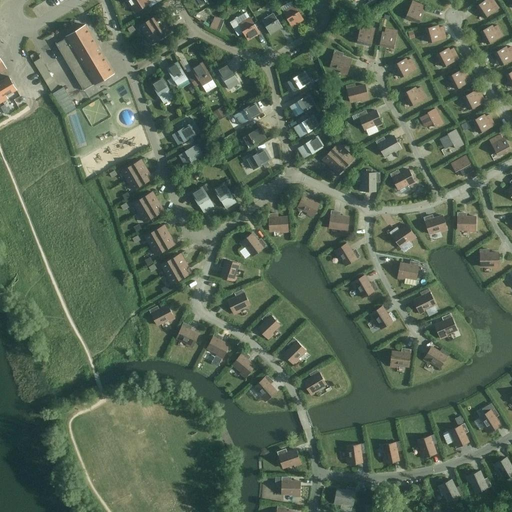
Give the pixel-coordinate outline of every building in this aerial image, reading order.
[(126,0),(135,12),(150,3),(152,6),(160,0),(126,0)] [(294,5),(291,0),(281,7),(283,11),(292,26),(303,19),(294,5)] [(485,0),(476,6),(484,18),(499,8),(493,0),(489,0),(489,1),(487,2),(485,0)] [(413,1),(406,17),(419,23),(423,12),(421,11),(421,9),(422,9),(423,5),(413,1)] [(215,25),(219,16),(212,13),(209,22),(215,25)] [(273,13),(262,19),(271,34),(282,27),(273,13)] [(146,35),(165,23),(162,18),(161,18),(158,14),(140,25),(146,35)] [(250,17),(239,24),(248,39),(259,32),(250,17)] [(168,27),(165,23),(146,35),(152,44),(170,32),(167,28),(168,27)] [(114,73),(98,46),(85,25),(66,36),(67,37),(56,44),(83,90),(94,83),(95,84),(114,73)] [(490,26),(480,31),(487,44),(503,35),(497,25),(493,27),(493,28),(492,29),(490,26)] [(362,32),(359,31),(357,43),(371,46),(375,28),(363,26),(362,30),(363,30),(362,32)] [(436,26),(425,29),(429,42),(446,38),(443,26),(439,27),(439,28),(437,28),(436,26)] [(382,34),(380,45),(394,48),(397,30),(385,28),(385,32),(385,33),(385,35),(382,34)] [(505,50),(504,47),(494,53),(501,65),(511,59),(511,48),(511,46),(507,48),(507,49),(505,50)] [(448,51),(447,49),(436,54),(443,67),(459,58),(453,48),(449,50),(450,50),(448,51)] [(341,70),(340,72),(347,74),(351,59),(340,56),(342,52),(335,50),(334,54),(330,67),(341,70)] [(404,59),(394,64),(401,77),(417,69),(411,58),(407,60),(407,61),(405,62),(404,59)] [(177,62),(167,68),(178,85),(188,79),(177,62)] [(192,68),(202,85),(213,79),(202,62),(192,68)] [(227,63),(217,69),(229,89),(239,83),(227,63)] [(459,71),(449,76),(455,89),(471,81),(466,70),(462,72),(462,73),(460,74),(459,71)] [(294,92),(304,86),(307,91),(314,87),(311,81),(305,71),(287,81),(294,92)] [(194,75),(190,77),(195,86),(199,84),(194,75)] [(9,76),(0,81),(0,101),(0,102),(5,100),(3,96),(4,95),(5,96),(17,89),(9,76)] [(174,96),(162,77),(152,83),(163,102),(174,96)] [(122,83),(111,86),(114,98),(125,95),(122,83)] [(347,89),(350,102),(361,99),(362,101),(369,99),(365,85),(354,87),(353,84),(346,85),(347,89)] [(63,87),(53,93),(65,113),(76,107),(63,87)] [(414,88),(403,93),(410,106),(426,97),(420,87),(416,89),(417,89),(415,90),(414,88)] [(480,91),(476,93),(474,94),(473,91),(463,97),(469,109),(485,101),(480,91)] [(261,106),(266,105),(262,94),(257,96),(261,106)] [(309,94),(292,104),(290,105),(297,116),(315,104),(309,94)] [(261,113),(255,102),(234,115),(240,125),(261,113)] [(222,106),(214,112),(219,119),(227,114),(222,106)] [(420,117),(425,127),(433,123),(435,127),(443,123),(435,108),(427,112),(428,113),(420,117)] [(364,111),(352,116),(354,120),(359,117),(365,129),(375,125),(376,127),(382,124),(376,110),(366,114),(364,111)] [(482,115),(472,120),(479,133),(495,125),(489,114),(485,116),(485,117),(484,118),(482,115)] [(313,115),(296,125),(294,126),(301,137),(319,125),(313,115)] [(196,134),(189,124),(172,134),(178,144),(196,134)] [(266,137),(260,127),(243,137),(249,147),(266,137)] [(463,144),(455,129),(447,133),(448,135),(440,138),(445,148),(453,144),(455,148),(463,144)] [(500,134),(489,140),(498,155),(510,149),(505,139),(503,140),(502,138),(500,134)] [(317,136),(300,146),(299,147),(305,157),(323,146),(317,136)] [(378,144),(378,145),(384,156),(394,150),(395,152),(401,149),(394,136),(384,141),(382,138),(376,141),(378,144)] [(331,166),(346,150),(342,146),(338,143),(322,158),(331,166)] [(203,154),(197,144),(179,154),(186,164),(203,154)] [(270,159),(264,149),(247,159),(253,169),(260,165),(262,170),(271,165),(268,160),(270,159)] [(350,154),(346,150),(331,166),(339,174),(354,158),(350,154)] [(455,171),(460,169),(464,176),(473,171),(469,164),(470,163),(466,156),(451,164),(455,171)] [(127,180),(147,168),(144,164),(143,164),(141,159),(122,170),(127,180)] [(150,173),(147,168),(127,180),(133,190),(152,179),(149,174),(150,173)] [(362,184),(360,184),(360,191),(375,191),(375,180),(379,180),(379,173),(375,173),(371,173),(371,169),(367,169),(367,173),(362,173),(362,184)] [(397,171),(390,174),(392,177),(398,189),(408,184),(409,186),(415,182),(408,169),(398,174),(397,171)] [(236,201),(224,182),(214,189),(225,207),(236,201)] [(213,205),(202,186),(192,193),(203,211),(213,205)] [(139,212),(158,201),(156,196),(155,196),(152,191),(133,203),(139,212)] [(307,212),(307,214),(313,217),(320,203),(309,198),(311,195),(305,192),(303,195),(297,207),(307,212)] [(161,205),(158,201),(139,212),(145,222),(163,211),(161,206),(161,205)] [(331,214),(329,227),(340,229),(340,231),(347,232),(349,217),(338,215),(338,211),(331,210),(331,214)] [(458,212),(457,216),(457,230),(468,230),(468,232),(475,232),(476,217),(464,216),(464,212),(458,212)] [(287,217),(276,217),(276,213),(269,214),(269,218),(270,231),(281,230),(281,232),(288,232),(287,217)] [(425,221),(429,234),(440,230),(440,232),(447,230),(443,215),(432,219),(431,215),(424,217),(425,221)] [(150,245),(170,234),(167,229),(167,230),(164,225),(145,235),(150,245)] [(390,232),(392,235),(400,246),(409,240),(410,241),(416,237),(407,225),(398,231),(396,228),(390,232)] [(244,248),(246,247),(253,256),(263,248),(266,245),(262,240),(259,242),(252,233),(240,242),(244,248)] [(173,239),(170,234),(150,245),(156,255),(175,244),(172,239),(173,239)] [(347,243),(334,251),(338,257),(339,256),(345,265),(357,258),(360,256),(356,250),(353,252),(347,243)] [(492,268),(499,268),(498,253),(487,253),(487,249),(480,249),(480,253),(480,266),(492,266),(492,268)] [(378,261),(386,258),(384,252),(376,255),(378,261)] [(167,274),(186,263),(184,258),(183,258),(180,253),(161,264),(167,274)] [(235,281),(237,275),(235,274),(239,263),(226,259),(223,258),(220,265),(224,266),(221,276),(235,281)] [(411,265),(400,263),(398,278),(405,279),(405,277),(416,279),(418,266),(419,262),(412,261),(411,265)] [(189,267),(186,263),(167,274),(172,284),(191,273),(188,268),(189,267)] [(355,289),(357,288),(362,297),(374,291),(377,289),(374,283),(370,285),(365,275),(351,282),(355,289)] [(238,296),(228,300),(234,314),(241,311),(240,309),(250,304),(244,293),(242,289),(236,292),(238,296)] [(423,295),(413,300),(420,314),(426,311),(426,309),(436,304),(430,292),(428,289),(422,292),(423,295)] [(151,313),(157,325),(167,320),(168,321),(175,318),(168,305),(158,310),(156,306),(150,310),(151,313)] [(369,314),(373,320),(375,319),(381,329),(392,321),(395,319),(392,313),(388,315),(382,306),(369,314)] [(258,328),(268,339),(273,334),(272,333),(280,325),(271,315),(268,312),(263,317),(266,320),(258,328)] [(441,338),(447,336),(446,334),(457,329),(452,317),(450,314),(444,316),(445,320),(435,325),(441,338)] [(182,326),(176,338),(187,343),(186,344),(192,347),(199,334),(188,329),(190,325),(184,322),(182,326)] [(207,348),(217,353),(216,355),(222,358),(229,345),(219,340),(221,336),(215,333),(213,336),(207,348)] [(294,365),(299,360),(298,358),(306,350),(297,341),(296,341),(294,338),(289,343),(292,346),(284,354),(294,365)] [(423,359),(429,363),(430,361),(440,367),(447,356),(449,353),(443,349),(441,353),(431,347),(423,359)] [(390,366),(397,367),(397,365),(409,366),(410,353),(410,349),(404,348),(403,352),(392,351),(390,366)] [(241,371),(240,373),(245,377),(255,366),(246,358),(249,355),(243,351),(241,354),(232,364),(241,371)] [(313,376),(304,382),(311,395),(317,391),(316,389),(326,384),(319,372),(317,369),(311,373),(313,376)] [(262,394),(260,396),(265,401),(276,391),(269,383),(272,380),(267,375),(264,377),(254,386),(262,394)] [(485,413),(479,417),(485,426),(484,427),(487,433),(500,425),(495,417),(494,416),(498,414),(491,403),(483,409),(485,413)] [(459,426),(449,431),(454,441),(452,442),(455,448),(469,442),(464,431),(467,430),(464,423),(461,416),(455,418),(459,426)] [(419,451),(422,458),(436,453),(432,442),(436,441),(434,435),(430,436),(418,440),(421,451),(419,451)] [(385,456),(383,456),(384,463),(399,460),(397,449),(400,448),(399,442),(395,442),(382,445),(385,456)] [(348,457),(346,457),(347,464),(362,462),(361,451),(365,451),(364,444),(360,444),(347,446),(348,457)] [(277,451),(279,455),(283,468),(294,464),(294,466),(301,464),(296,449),(285,453),(284,449),(277,451)] [(498,470),(504,480),(511,474),(511,466),(511,467),(506,457),(493,465),(497,471),(498,470)] [(469,483),(471,482),(475,493),(487,487),(491,486),(488,479),(484,481),(480,471),(466,477),(469,483)] [(282,494),(293,494),(293,496),(300,496),(300,481),(289,481),(289,477),(282,477),(282,481),(282,494)] [(441,492),(443,491),(448,502),(459,496),(463,494),(460,488),(456,489),(451,479),(438,486),(441,492)] [(348,490),(337,488),(334,503),(341,505),(342,503),(353,505),(355,492),(356,488),(349,487),(348,490)]
